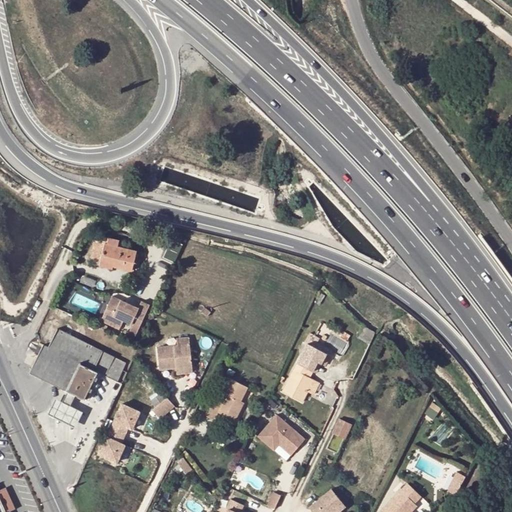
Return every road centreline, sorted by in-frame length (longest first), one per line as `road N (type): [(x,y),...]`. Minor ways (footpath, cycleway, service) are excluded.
road 1 (motorway): [(0,129),(34,168),(84,192),(299,245),(354,267),(455,332),(511,393)]
road 2 (motorway): [(153,0),(212,43),(370,192),(511,369)]
road 3 (motorway): [(129,0),(163,45),(171,89),(146,137),(115,154),(70,155),(39,138),(14,102),(0,47)]
road 4 (unclassified): [(511,242),(399,99),(350,0)]
road 5 (motorway): [(395,170),(205,0)]
road 6 (motorway): [(395,170),(335,86),(248,0)]
road 7 (motorway): [(511,323),(395,170)]
road 8 (unknown): [(11,404),(53,387),(85,407),(73,442),(46,475)]
road 9 (primary): [(0,380),(64,511)]
road 10 (unknown): [(288,511),(341,398)]
